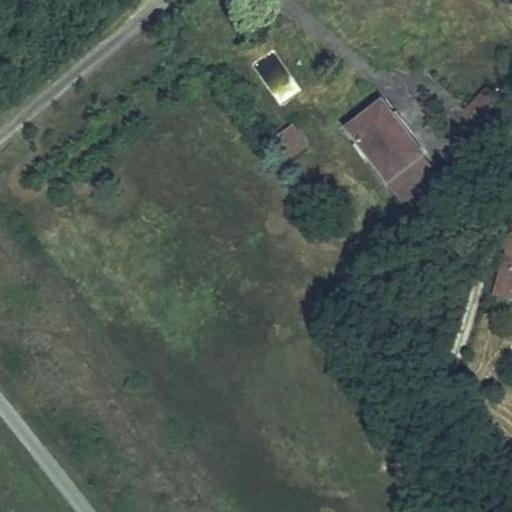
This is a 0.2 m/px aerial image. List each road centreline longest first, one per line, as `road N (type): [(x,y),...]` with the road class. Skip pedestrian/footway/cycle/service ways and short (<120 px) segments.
road 1 (residential): [(440,511),(443,367),(511,176)]
road 2 (residential): [(86,511),(0,403)]
